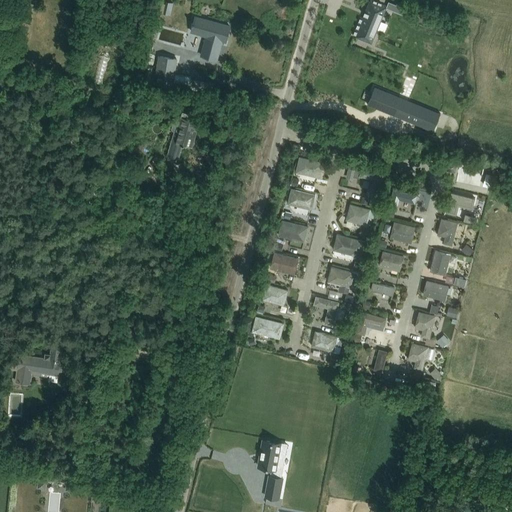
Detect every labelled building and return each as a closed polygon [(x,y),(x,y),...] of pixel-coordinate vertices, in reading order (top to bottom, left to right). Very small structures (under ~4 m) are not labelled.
[(353,36),(362,40),(371,43),(386,8),(386,6),(370,0),(369,0),(363,18),(361,17),(353,36)] [(173,4),(166,2),(164,14),(171,16),(173,4)] [(394,11),(397,5),(388,2),(386,6),(386,8),(394,11)] [(230,27),(195,17),(191,32),(207,36),(201,56),(216,60),(222,40),(226,42),(230,27)] [(176,58),(160,56),(156,83),(172,86),(176,58)] [(375,86),(368,104),(391,114),(399,96),(375,86)] [(410,100),(404,115),(427,124),(425,128),(433,131),(441,113),(410,100)] [(175,132),(167,156),(178,159),(182,147),(191,150),(200,123),(181,117),(179,125),(174,123),(172,131),(175,132)] [(299,156),(295,173),(320,178),(324,161),(299,156)] [(456,173),(458,163),(442,159),(440,169),(449,170),(449,172),(456,173)] [(378,196),(384,173),(362,168),(359,177),(373,180),(369,194),(378,196)] [(406,181),(405,190),(423,192),(424,183),(406,181)] [(316,194),(291,188),(288,204),(312,210),(316,194)] [(417,195),(393,189),(389,208),(397,210),(400,200),(415,203),(417,195)] [(472,206),(475,196),(455,191),(450,210),(456,212),(458,212),(461,202),(472,206)] [(371,208),(350,203),(346,220),(366,225),(368,217),(373,218),(375,211),(370,210),(371,208)] [(443,243),(452,245),(458,222),(441,218),(437,235),(445,237),(443,243)] [(282,219),(278,235),(304,242),(309,226),(282,219)] [(411,243),(415,227),(394,221),(390,237),(411,243)] [(365,241),(337,233),(333,250),(361,257),(365,241)] [(282,251),(284,244),(277,242),(275,249),(282,251)] [(430,270),(445,274),(451,253),(435,249),(430,270)] [(400,271),(404,255),(383,250),(379,266),(400,271)] [(275,252),(270,268),(295,274),(299,258),(275,252)] [(359,273),(331,266),(327,282),(340,285),(338,290),(349,293),(351,283),(356,284),(359,273)] [(377,281),(397,283),(398,274),(378,273),(377,281)] [(269,275),(266,274),(265,274),(263,280),(264,280),(268,281),(275,283),(276,277),(269,275)] [(281,276),(279,283),(287,285),(286,289),(292,290),(295,280),(281,276)] [(465,287),(465,279),(454,278),(454,287),(465,287)] [(445,300),(448,286),(426,280),(423,294),(445,300)] [(288,290),(266,283),(262,299),(284,305),(288,290)] [(333,326),(339,301),(316,295),(313,305),(328,308),(324,324),(333,326)] [(265,306),(259,304),(257,312),(263,314),(265,306)] [(372,304),(372,313),(390,314),(391,305),(372,304)] [(387,318),(362,311),(356,332),(364,335),(368,322),(384,326),(387,318)] [(429,338),(435,315),(419,311),(414,328),(422,330),(421,336),(429,338)] [(280,339),(284,322),(255,315),(251,332),(254,332),(280,339)] [(442,334),(451,336),(453,331),(444,328),(442,334)] [(338,336),(315,330),(311,347),(334,352),(336,345),(340,347),(343,338),(338,337),(338,336)] [(423,369),(428,346),(412,343),(408,359),(415,361),(414,367),(423,369)] [(13,358),(11,369),(17,370),(16,375),(15,383),(29,385),(31,377),(31,375),(49,378),(48,381),(56,382),(58,372),(59,372),(60,372),(62,371),(62,370),(63,368),(63,367),(62,366),(61,365),(59,364),(62,346),(51,344),(50,355),(44,354),(44,358),(19,355),(19,359),(13,358)] [(26,385),(15,385),(15,405),(26,405),(26,385)] [(98,396),(80,390),(78,397),(96,403),(98,396)] [(263,439),(258,466),(272,469),(271,475),(269,475),(265,496),(278,498),(282,477),(280,477),(284,455),(279,454),(281,443),(263,439)] [(223,478),(224,467),(202,463),(200,474),(223,478)] [(225,468),(224,476),(244,478),(245,470),(225,468)] [(73,491),(74,483),(67,482),(66,490),(73,491)] [(254,511),(284,511),(285,507),(278,506),(279,500),(256,497),(254,511)]
